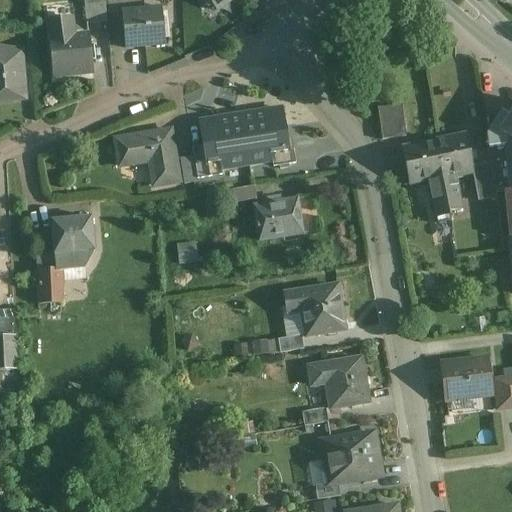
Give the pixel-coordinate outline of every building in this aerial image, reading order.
[(83,0),(86,25),(106,23),(103,0),(83,0)] [(207,0),(216,11),(231,0),(207,0)] [(161,9),(122,13),(125,48),(164,44),(164,39),(168,39),(166,25),(162,26),(161,9)] [(73,37),(71,19),(48,22),(54,79),(92,75),(88,36),(73,37)] [(22,52),(0,47),(0,102),(26,100),(22,52)] [(401,106),(377,109),(381,141),(405,137),(401,106)] [(282,108),(197,121),(204,165),(221,162),(223,175),(275,167),(273,154),(288,152),(282,108)] [(511,114),(511,117),(502,112),(487,136),(489,149),(504,147),(509,191),(511,190),(511,114)] [(170,132),(115,141),(119,168),(154,162),(158,187),(179,183),(170,132)] [(466,137),(434,143),(434,144),(448,212),(449,212),(461,210),(455,175),(472,172),(473,171),(472,167),(466,137)] [(434,144),(402,149),(409,184),(427,181),(437,225),(451,222),(449,212),(448,212),(434,144)] [(193,158),(179,160),(183,185),(197,183),(193,158)] [(491,163),(472,167),(473,171),(472,172),(478,202),(496,199),(495,193),(491,163)] [(250,188),(231,191),(234,204),(253,201),(250,188)] [(511,190),(509,191),(509,192),(495,193),(496,199),(500,229),(509,228),(510,238),(511,237),(511,190)] [(296,200),(253,208),(259,242),(302,235),(296,200)] [(91,218),(51,222),(54,255),(36,256),(37,272),(38,272),(63,269),(63,270),(84,269),(94,252),(91,218)] [(195,243),(176,245),(178,265),(197,263),(195,243)] [(63,269),(38,272),(39,304),(60,303),(63,270),(63,269)] [(336,288),(284,296),(287,314),(301,312),(306,337),(343,331),(336,288)] [(14,311),(0,311),(0,337),(15,337),(14,311)] [(0,337),(0,371),(17,371),(15,337),(0,337)] [(301,337),(277,341),(279,355),(303,351),(301,337)] [(246,345),(233,346),(235,362),(248,360),(246,345)] [(360,360),(308,369),(311,387),(326,384),(330,410),(368,404),(360,360)] [(486,360),(441,365),(446,401),(491,396),(486,360)] [(511,378),(494,381),(497,411),(511,409),(511,378)] [(325,410),(301,414),(304,428),(327,424),(325,410)] [(373,434),(321,443),(328,485),(338,484),(338,485),(380,478),(373,434)] [(204,446),(182,447),(183,467),(204,466),(204,446)] [(328,485),(315,487),(317,501),(340,498),(338,485),(338,484),(328,485)]
